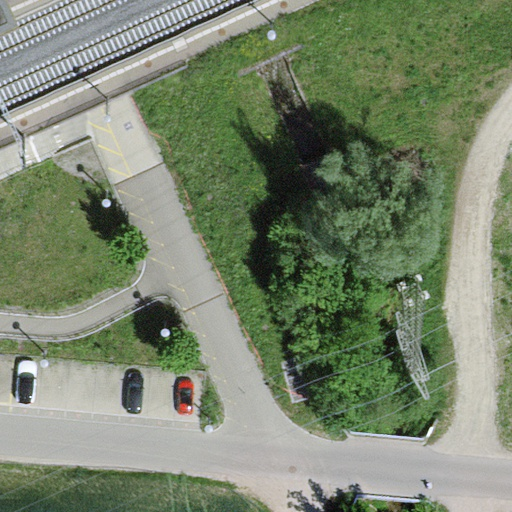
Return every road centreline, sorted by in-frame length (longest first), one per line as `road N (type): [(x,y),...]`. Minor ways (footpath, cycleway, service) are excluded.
road 1 (unclassified): [(0,425),(511,478)]
road 2 (track): [(465,511),(472,133),(511,92)]
